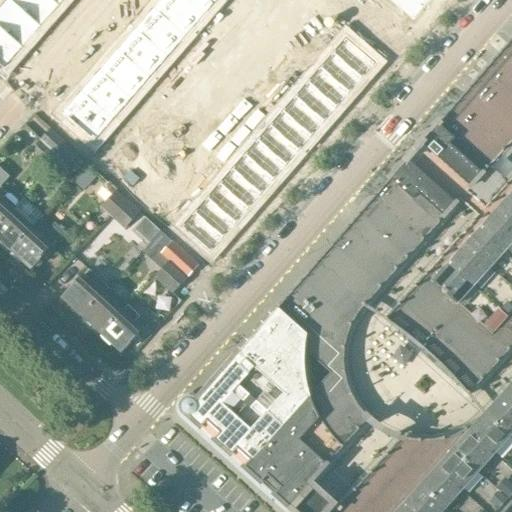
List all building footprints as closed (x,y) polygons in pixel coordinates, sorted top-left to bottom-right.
[(7,0),(0,8),(0,31),(21,50),(39,29),(7,0)] [(48,0),(7,0),(39,29),(58,8),(48,0)] [(182,0),(161,0),(153,10),(185,39),(203,18),(182,0)] [(182,0),(203,18),(219,0),(182,0)] [(242,0),(241,0),(234,9),(240,14),(248,5),(242,0)] [(385,0),(396,10),(404,0),(385,0)] [(404,0),(396,10),(412,23),(431,0),(404,0)] [(332,1),(327,7),(336,15),(341,9),(332,1)] [(234,9),(226,18),(232,23),(240,14),(234,9)] [(341,9),(336,15),(345,23),(350,17),(341,9)] [(153,10),(134,31),(167,60),(185,39),(153,10)] [(315,25),(307,34),(313,39),(321,30),(315,25)] [(363,27),(357,33),(366,41),(372,35),(363,27)] [(0,31),(0,68),(3,70),(21,50),(0,31)] [(134,31),(116,52),(148,81),(167,60),(134,31)] [(307,34),(299,43),(305,49),(313,39),(307,34)] [(372,35),(366,41),(376,49),(381,43),(372,35)] [(344,40),(332,54),(361,80),(374,66),(344,40)] [(511,384),(501,397),(486,412),(481,418),(476,422),(470,427),(464,430),(458,433),(451,436),(444,438),(438,439),(431,440),(424,440),(417,440),(410,439),(403,437),(345,502),(338,510),(339,511),(337,511),(505,511),(511,506),(511,40),(422,143),(472,188),(511,143),(511,384)] [(205,41),(197,50),(203,55),(211,46),(205,41)] [(197,50),(189,59),(195,64),(203,55),(197,50)] [(116,52),(98,73),(130,102),(148,81),(116,52)] [(290,54),(282,63),(288,68),(296,59),(290,54)] [(332,54),(319,69),(349,95),(361,80),(332,54)] [(282,63),(274,72),(280,77),(288,68),(282,63)] [(319,69),(306,83),(336,110),(349,95),(319,69)] [(98,73),(79,94),(112,122),(130,102),(98,73)] [(169,82),(161,91),(167,97),(175,88),(169,82)] [(265,83),(257,92),(263,97),(271,88),(265,83)] [(306,83),(293,98),(323,124),(336,110),(306,83)] [(161,91),(153,100),(159,106),(167,97),(161,91)] [(257,92),(249,101),(255,106),(263,97),(257,92)] [(79,94),(61,115),(93,143),(112,122),(79,94)] [(293,98),(281,112),(310,139),(323,124),(293,98)] [(239,111),(231,120),(237,126),(245,117),(239,111)] [(281,112),(268,127),(298,153),(310,139),(281,112)] [(231,120),(223,130),(229,135),(237,126),(231,120)] [(133,124),(125,133),(131,138),(139,129),(133,124)] [(268,127),(255,142),(285,168),(298,153),(268,127)] [(59,160),(50,170),(59,178),(76,157),(47,131),(38,141),(59,160)] [(125,133),(117,142),(123,147),(131,138),(125,133)] [(214,140),(206,149),(212,155),(220,145),(214,140)] [(29,151),(50,170),(59,160),(38,141),(29,151)] [(255,142),(242,156),(272,182),(285,168),(255,142)] [(387,318),(385,320),(430,355),(469,395),(471,394),(511,347),(511,143),(472,188),(489,204),(482,212),(387,318)] [(206,149),(198,158),(204,164),(212,155),(206,149)] [(242,156),(230,171),(259,197),(272,182),(242,156)] [(355,320),(359,314),(362,309),(364,307),(457,204),(408,159),(197,401),(196,401),(194,400),(192,399),(190,400),(189,400),(188,400),(186,401),(185,402),(184,403),(184,405),(183,407),(183,409),(183,410),(183,411),(184,412),(185,414),(278,497),(278,496),(289,506),(293,502),(309,484),(310,485),(317,478),(370,419),(365,414),(360,408),(356,402),(353,396),(350,389),(348,382),(346,376),(345,368),(344,361),(345,354),(345,347),(347,340),(349,333),(352,326),(355,320)] [(0,223),(12,210),(17,205),(16,200),(10,195),(8,193),(2,187),(11,177),(0,166),(0,223)] [(189,169),(181,178),(187,183),(195,174),(189,169)] [(130,171),(124,178),(133,186),(139,179),(130,171)] [(230,171),(217,185),(247,211),(259,197),(230,171)] [(181,178),(173,187),(179,192),(187,183),(181,178)] [(217,185),(204,200),(234,226),(247,211),(217,185)] [(176,196),(170,191),(161,200),(168,206),(176,196)] [(108,216),(124,200),(115,192),(100,208),(108,216)] [(138,213),(124,200),(108,216),(123,230),(138,213)] [(204,200),(191,214),(221,240),(234,226),(204,200)] [(0,223),(0,242),(9,251),(31,228),(12,210),(0,223)] [(191,214),(179,229),(208,255),(221,240),(191,214)] [(29,269),(56,241),(60,244),(69,235),(56,223),(51,227),(41,219),(31,228),(9,251),(29,269)] [(151,263),(159,270),(168,260),(188,278),(197,268),(170,244),(151,263)] [(159,270),(153,276),(173,294),(188,278),(168,260),(159,270)] [(81,317),(101,294),(107,289),(88,270),(60,298),(81,317)] [(101,294),(81,317),(100,334),(120,312),(125,306),(107,289),(101,294)] [(120,312),(100,334),(120,353),(146,324),(138,316),(137,317),(126,307),(121,312),(120,312)] [(331,489),(317,478),(310,485),(309,484),(293,502),(289,506),(296,511),(337,511),(339,511),(338,510),(345,502),(331,489)]
